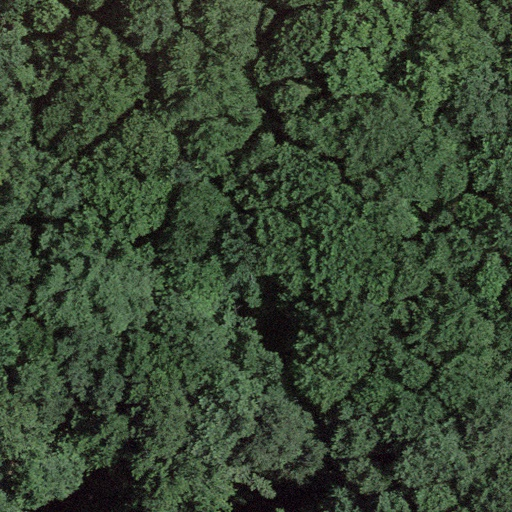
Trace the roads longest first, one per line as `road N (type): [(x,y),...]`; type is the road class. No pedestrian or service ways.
road 1 (track): [(463,511),(361,273),(46,18)]
road 2 (track): [(342,0),(46,18),(0,1)]
